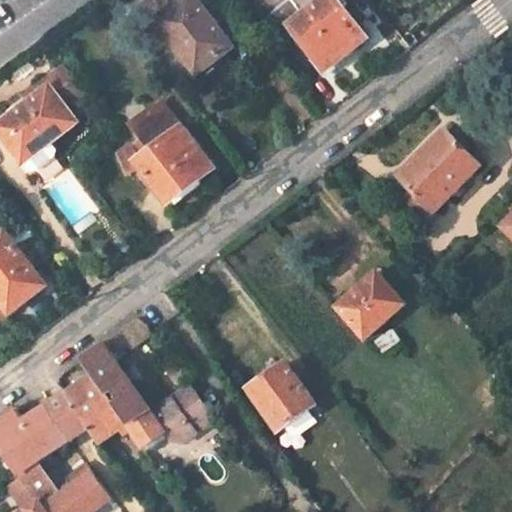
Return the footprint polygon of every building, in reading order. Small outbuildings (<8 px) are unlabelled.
[(146,0),(160,19),(157,22),(197,74),(232,47),(197,0),(146,0)] [(342,0),(293,0),(294,0),(304,16),(293,25),(326,68),(366,38),(339,3),(342,0)] [(64,64),(43,81),(24,96),(28,102),(0,124),(0,127),(24,158),(26,156),(47,140),(74,119),(63,104),(84,89),(64,64)] [(211,169),(182,130),(163,105),(133,128),(142,140),(118,153),(129,172),(138,164),(168,202),(211,169)] [(397,173),(410,187),(431,208),(433,210),(479,164),(443,128),(397,173)] [(55,151),(47,140),(26,156),(35,167),(55,151)] [(403,194),(423,216),(431,208),(410,187),(403,194)] [(385,203),(375,213),(392,231),(402,221),(385,203)] [(511,212),(499,226),(511,238),(511,212)] [(9,242),(0,229),(0,299),(3,304),(37,278),(23,261),(30,256),(16,237),(9,242)] [(341,311),(364,338),(404,303),(374,269),(360,282),(365,289),(341,311)] [(80,359),(91,374),(92,374),(129,431),(152,414),(112,354),(123,346),(127,351),(146,336),(147,323),(133,319),(80,359)] [(315,402),(285,361),(248,390),(277,430),(315,402)] [(67,391),(91,427),(105,447),(129,431),(92,374),(91,374),(67,391)] [(215,422),(190,386),(152,414),(163,430),(172,444),(183,445),(215,422)] [(47,405),(71,441),(91,427),(67,391),(47,405)] [(18,407),(0,419),(0,454),(3,452),(21,476),(40,462),(71,441),(47,405),(26,420),(18,407)] [(129,431),(139,447),(163,430),(152,414),(129,431)] [(309,446),(300,433),(278,449),(287,462),(309,446)] [(96,511),(113,498),(93,470),(73,485),(72,484),(67,487),(57,473),(51,478),(40,462),(21,476),(22,478),(9,487),(24,507),(38,497),(40,500),(48,511),(96,511)] [(88,463),(68,478),(72,484),(73,485),(93,470),(88,463)] [(48,511),(40,500),(23,511),(48,511)]
